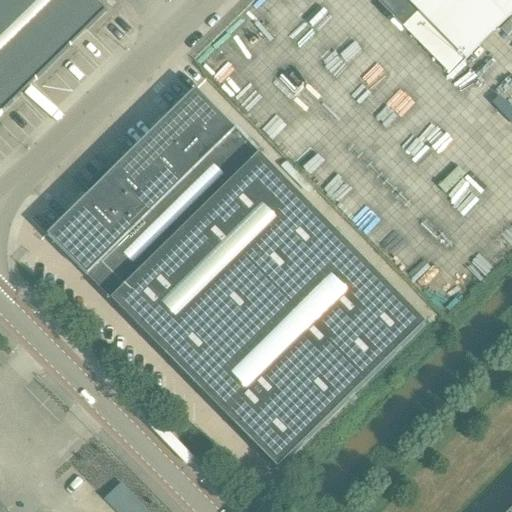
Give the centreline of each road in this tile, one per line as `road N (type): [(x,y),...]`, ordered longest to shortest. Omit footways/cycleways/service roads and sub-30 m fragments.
road 1 (unclassified): [(205,511),(0,302)]
road 2 (unclassified): [(0,204),(172,38)]
